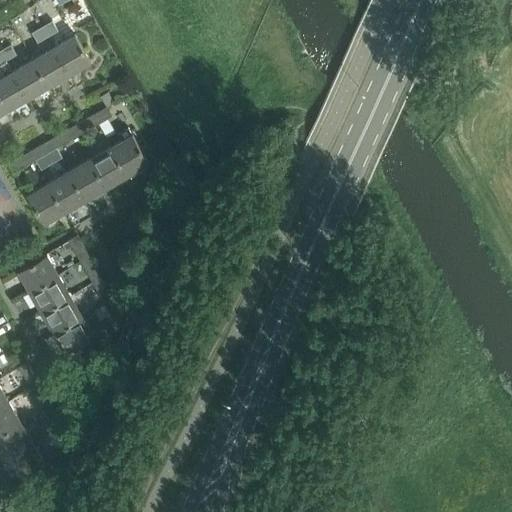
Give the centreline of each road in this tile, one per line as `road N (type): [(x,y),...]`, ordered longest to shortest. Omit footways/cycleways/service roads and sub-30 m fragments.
road 1 (primary): [(227,450),(421,0)]
road 2 (track): [(452,119),(371,0)]
